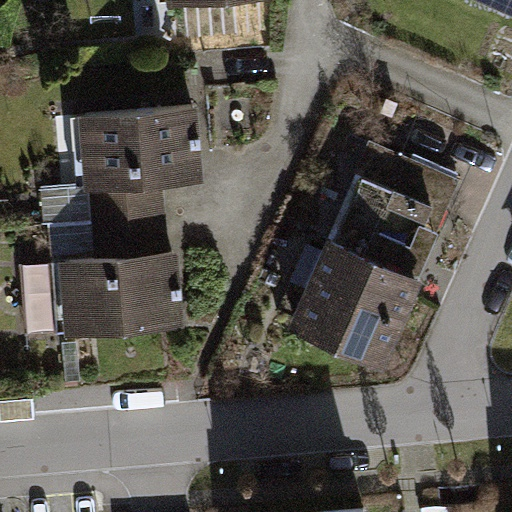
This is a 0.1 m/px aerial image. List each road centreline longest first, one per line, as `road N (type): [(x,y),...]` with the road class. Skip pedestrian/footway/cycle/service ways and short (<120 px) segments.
road 1 (residential): [(0,447),(430,410)]
road 2 (residential): [(430,410),(511,231)]
